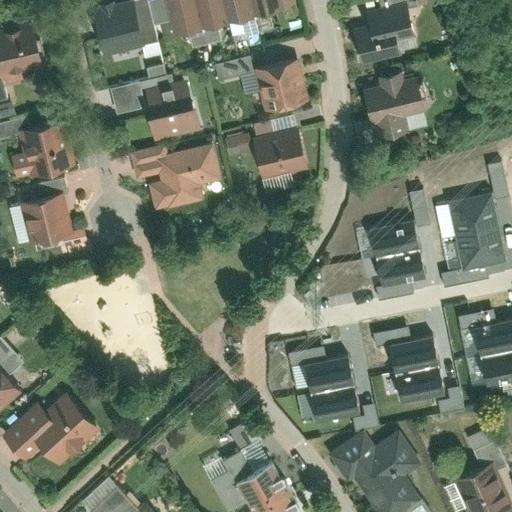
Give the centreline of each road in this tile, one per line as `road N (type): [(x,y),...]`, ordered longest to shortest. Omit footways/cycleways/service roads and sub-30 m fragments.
road 1 (residential): [(260,316),(308,261),(335,204),(344,147),(340,97),(316,0)]
road 2 (residential): [(260,316),(301,320),(511,277)]
road 3 (residential): [(65,0),(117,218)]
road 4 (residential): [(342,511),(258,390),(260,316)]
